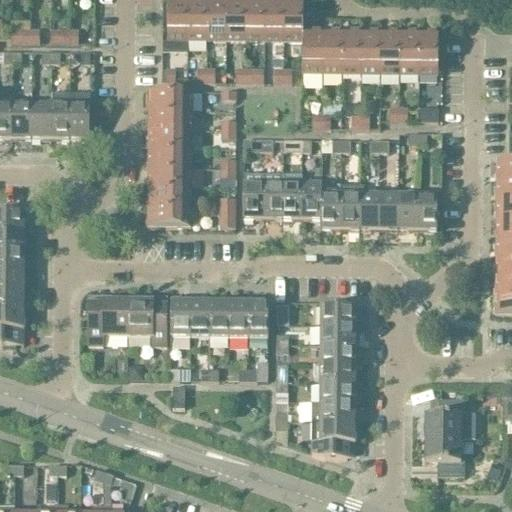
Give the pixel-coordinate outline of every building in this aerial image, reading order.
[(187,44),(188,1),(167,1),(167,44),(187,44)] [(207,44),(207,1),(188,1),(187,44),(207,44)] [(226,44),(227,1),(207,1),(207,44),(226,44)] [(245,44),(245,1),(227,1),(226,44),(245,44)] [(264,45),(265,1),(245,1),(245,44),(264,45)] [(283,45),(284,2),(265,1),(264,45),(283,45)] [(303,34),(304,2),(284,2),(283,45),(303,45),(303,34)] [(31,48),(31,33),(22,33),(22,48),(31,48)] [(40,48),(40,33),(31,33),(31,48),(40,48)] [(70,48),(70,34),(61,34),(61,48),(70,48)] [(79,48),(79,34),(70,34),(70,48),(79,48)] [(323,34),(303,34),(303,45),(302,77),(323,77),(323,34)] [(342,78),(342,34),(323,34),(323,77),(342,78)] [(361,78),(361,35),(342,34),(342,78),(361,78)] [(380,78),(380,35),(361,35),(361,78),(380,78)] [(399,78),(400,35),(380,35),(380,78),(399,78)] [(418,78),(418,35),(400,35),(399,78),(418,78)] [(438,78),(439,35),(418,35),(418,78),(438,78)] [(13,68),(13,56),(3,56),(3,68),(13,68)] [(22,68),(22,56),(13,56),(13,68),(22,68)] [(51,68),(51,56),(42,56),(42,68),(51,68)] [(60,68),(60,56),(51,56),(51,68),(60,68)] [(90,68),(91,56),(81,56),(81,68),(90,68)] [(175,86),(175,72),(167,72),(167,86),(175,86)] [(206,87),(207,72),(198,72),(197,87),(206,87)] [(216,87),(216,72),(207,72),(206,87),(216,87)] [(245,87),(245,73),(236,73),(236,87),(245,87)] [(264,88),(265,74),(245,73),(245,87),(264,88)] [(283,88),(283,74),(274,74),(274,88),(283,88)] [(293,88),(293,74),(283,74),(283,88),(293,88)] [(191,114),(192,94),(149,94),(149,114),(191,114)] [(236,104),(237,95),(222,95),(222,104),(236,104)] [(69,144),(70,96),(51,96),(51,108),(50,143),(69,144)] [(90,144),(90,96),(70,96),(69,144),(90,144)] [(12,108),(0,107),(0,143),(12,143),(12,108)] [(31,143),(31,108),(12,108),(12,143),(31,143)] [(50,143),(51,108),(31,108),(31,143),(50,143)] [(438,127),(438,112),(418,112),(418,127),(438,127)] [(399,127),(399,113),(390,113),(390,127),(399,127)] [(408,127),(408,113),(399,113),(399,127),(408,127)] [(191,134),(191,114),(149,114),(149,133),(191,134)] [(322,134),(322,120),(313,120),(313,134),(322,134)] [(331,134),(331,120),(322,120),(322,134),(331,134)] [(360,134),(360,120),(352,120),(352,134),(360,134)] [(369,134),(369,121),(360,120),(360,134),(369,134)] [(236,134),(236,125),(222,125),(222,134),(236,134)] [(191,153),(191,134),(149,133),(148,153),(191,153)] [(236,143),(236,134),(222,134),(222,143),(236,143)] [(418,149),(418,137),(409,137),(409,149),(418,149)] [(427,149),(427,138),(427,137),(418,137),(418,149),(427,149)] [(264,155),(264,143),(255,143),(254,155),(264,155)] [(273,155),(273,144),(264,143),(264,155),(273,155)] [(302,156),(303,144),(293,144),(293,145),(284,144),(283,155),(302,156)] [(312,156),(312,145),(312,144),(303,144),(302,156),(312,156)] [(341,156),(342,144),(332,144),(332,156),(341,156)] [(350,156),(350,145),(350,144),(342,144),(341,156),(350,156)] [(380,157),(380,145),(371,145),(371,157),(380,157)] [(389,157),(389,146),(389,145),(380,145),(380,157),(389,157)] [(191,173),(191,153),(148,153),(148,172),(191,173)] [(511,183),(511,163),(496,163),(496,184),(511,183)] [(235,173),(235,164),(221,164),(221,173),(235,173)] [(191,192),(191,173),(148,172),(148,191),(191,192)] [(235,181),(235,173),(221,173),(221,181),(235,181)] [(263,224),(264,177),(244,177),(243,223),(263,224)] [(282,224),(283,178),(264,177),(263,224),(282,224)] [(301,224),(302,188),(302,178),(283,178),(282,224),(301,224)] [(511,202),(511,183),(496,184),(496,203),(511,202)] [(321,224),(321,198),(322,198),(322,188),(302,188),(301,224),(320,224),(321,224)] [(340,234),(341,188),(322,188),(322,198),(321,198),(321,224),(320,224),(320,234),(340,234)] [(360,234),(360,198),(360,189),(341,188),(340,234),(360,234)] [(191,211),(191,192),(148,191),(148,211),(191,211)] [(379,235),(379,199),(360,198),(360,234),(379,235)] [(398,235),(398,199),(379,199),(379,235),(398,235)] [(417,235),(417,199),(398,199),(398,235),(417,235)] [(437,235),(438,199),(417,199),(417,235),(437,235)] [(235,211),(235,202),(221,202),(221,211),(235,211)] [(511,222),(511,202),(496,203),(496,222),(511,222)] [(190,231),(191,211),(148,211),(148,231),(190,231)] [(235,232),(235,211),(221,211),(221,231),(235,232)] [(0,235),(25,236),(25,216),(0,215),(0,235)] [(511,222),(496,222),(495,241),(511,241),(511,222)] [(0,255),(25,255),(25,236),(0,235),(0,255)] [(511,260),(511,241),(495,241),(495,260),(511,260)] [(25,255),(0,255),(0,274),(25,274),(25,255)] [(511,279),(511,260),(495,260),(495,279),(511,279)] [(0,293),(24,294),(25,274),(0,274),(0,293)] [(511,299),(511,279),(495,279),(495,299),(511,299)] [(0,312),(24,313),(24,294),(0,293),(0,312)] [(128,341),(128,305),(104,304),(104,300),(89,299),(88,350),(104,350),(104,341),(128,341)] [(511,318),(511,299),(495,299),(495,319),(511,318)] [(166,351),(167,300),(152,300),(152,305),(128,305),(128,341),(152,341),(152,351),(166,351)] [(190,341),(191,306),(171,305),(170,341),(190,341)] [(209,342),(210,306),(191,306),(190,341),(209,342)] [(228,342),(229,306),(210,306),(209,342),(228,342)] [(248,342),(248,306),(229,306),(228,342),(248,342)] [(268,342),(268,306),(248,306),(248,342),(268,342)] [(277,310),(276,310),(276,329),(277,329),(287,329),(288,320),(288,310),(277,310)] [(356,331),(357,311),(320,311),(320,330),(356,331)] [(24,334),(24,313),(0,312),(0,349),(16,350),(16,333),(24,334)] [(356,350),(356,331),(320,330),(320,349),(356,350)] [(287,349),(287,340),(276,340),(276,349),(287,349)] [(287,358),(287,349),(276,349),(276,358),(287,358)] [(356,369),(356,350),(320,349),(320,369),(356,369)] [(287,387),(287,368),(276,368),(275,387),(287,387)] [(356,388),(356,369),(320,369),(320,388),(356,388)] [(190,385),(190,374),(170,373),(170,385),(190,385)] [(209,386),(209,374),(200,373),(200,385),(209,386)] [(218,386),(218,374),(209,374),(209,386),(218,386)] [(247,386),(247,374),(229,374),(229,385),(238,385),(238,386),(247,386)] [(267,386),(267,374),(247,374),(247,386),(256,386),(267,386)] [(287,397),(287,387),(275,387),(275,397),(287,397)] [(356,407),(356,388),(320,388),(319,407),(356,407)] [(184,413),(184,391),(172,391),(172,413),(184,413)] [(461,443),(461,420),(465,420),(465,405),(437,404),(437,419),(425,419),(425,443),(461,443)] [(356,407),(319,407),(312,407),(312,426),(355,427),(356,407)] [(287,426),(287,417),(275,416),(275,426),(287,426)] [(287,435),(287,426),(275,426),(275,435),(287,435)] [(355,447),(355,427),(312,426),(311,458),(324,463),(347,463),(347,447),(355,447)] [(461,466),(461,443),(425,443),(425,466),(437,466),(437,481),(464,482),(464,466),(461,466)] [(492,468),(488,482),(497,485),(502,471),(492,468)] [(15,479),(15,470),(6,470),(6,479),(15,479)] [(23,479),(23,470),(15,470),(15,479),(23,479)] [(58,480),(57,470),(49,470),(49,480),(58,480)] [(66,480),(66,471),(57,470),(58,480),(66,480)] [(102,486),(105,477),(97,474),(94,484),(102,486)] [(111,489),(114,481),(114,480),(105,477),(102,486),(111,489)] [(57,485),(46,485),(47,498),(57,498),(57,485)]
